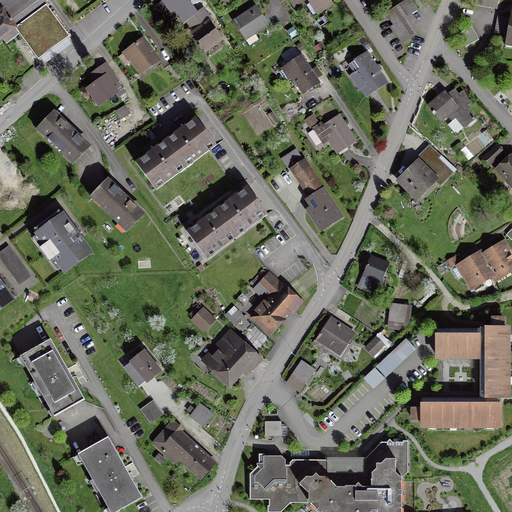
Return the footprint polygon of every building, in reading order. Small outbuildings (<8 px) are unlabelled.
[(0,39),(15,29),(38,60),(69,36),(42,0),(6,0),(0,5),(0,39)] [(194,32),(192,33),(206,52),(222,40),(209,22),(212,20),(203,9),(197,14),(186,0),(165,0),(162,3),(170,13),(174,11),(183,24),(186,21),(194,32)] [(287,0),(300,19),(330,0),(287,0)] [(477,0),(476,8),(499,13),(501,0),(477,0)] [(267,29),(255,7),(233,20),(245,41),(267,29)] [(401,7),(386,15),(403,45),(418,36),(401,7)] [(480,42),(471,26),(458,34),(467,49),(480,42)] [(147,41),(126,55),(141,78),(162,64),(147,41)] [(321,44),(313,48),(317,54),(324,50),(321,44)] [(389,83),(369,53),(346,69),(365,99),(389,83)] [(321,86),(303,57),(283,70),(301,99),(321,86)] [(87,89),(100,110),(121,96),(115,87),(121,82),(110,65),(90,78),(94,84),(87,89)] [(511,100),(511,81),(499,93),(508,104),(511,100)] [(478,122),(451,89),(430,106),(457,139),(478,122)] [(92,150),(57,115),(38,133),(74,169),(92,150)] [(358,144),(340,117),(318,132),(336,158),(358,144)] [(198,121),(167,143),(188,172),(219,151),(198,121)] [(158,193),(188,172),(167,143),(138,163),(158,193)] [(497,148),(483,159),(488,165),(502,153),(497,148)] [(431,149),(398,185),(421,206),(454,170),(431,149)] [(511,155),(495,171),(511,189),(511,155)] [(285,176),(306,205),(324,190),(305,162),(285,176)] [(147,216),(111,180),(92,199),(127,235),(147,216)] [(218,212),(239,242),(270,221),(249,190),(218,212)] [(346,220),(324,190),(306,205),(326,234),(346,220)] [(239,242),(218,212),(188,232),(209,263),(239,242)] [(66,214),(37,235),(67,276),(96,255),(66,214)] [(511,254),(505,243),(483,256),(497,280),(511,271),(511,254)] [(11,250),(0,258),(0,259),(20,287),(32,278),(11,250)] [(476,292),(497,280),(483,256),(462,268),(476,292)] [(374,258),(364,281),(382,289),(392,266),(374,258)] [(254,320),(274,338),(305,305),(272,275),(262,286),(274,298),(254,320)] [(420,275),(408,286),(413,292),(425,281),(420,275)] [(0,313),(14,305),(0,284),(0,313)] [(393,307),(391,323),(410,325),(412,309),(393,307)] [(202,311),(191,321),(201,332),(212,321),(202,311)] [(333,320),(318,343),(341,357),(355,334),(333,320)] [(487,402),(487,408),(423,408),(423,430),(504,430),(504,408),(498,408),(498,402),(499,397),(509,397),(509,328),(487,329),(487,337),(438,337),(438,363),(488,363),(487,402)] [(233,333),(204,363),(232,390),(262,360),(233,333)] [(376,339),(365,349),(371,355),(382,345),(376,339)] [(406,341),(379,366),(387,375),(413,349),(406,341)] [(22,361),(56,419),(85,402),(52,344),(22,361)] [(138,385),(146,379),(147,379),(161,368),(147,350),(143,352),(139,347),(129,355),(133,361),(124,368),(138,385)] [(287,386),(301,396),(317,373),(303,363),(287,386)] [(375,370),(366,378),(373,386),(382,378),(375,370)] [(154,403),(141,412),(152,427),(165,419),(154,403)] [(202,406),(191,419),(203,429),(214,416),(202,406)] [(278,422),(267,421),(267,436),(278,436),(278,422)] [(181,430),(164,448),(202,484),(219,467),(181,430)] [(365,462),(328,463),(326,480),(314,480),(310,505),(317,511),(404,511),(404,481),(410,474),(410,443),(383,443),(365,462)] [(82,461),(111,511),(120,511),(143,499),(110,444),(82,461)] [(252,502),(271,502),(274,501),(275,484),(285,483),(286,464),(291,464),(291,457),(262,457),(262,467),(252,476),(252,502)] [(328,463),(291,464),(286,464),(285,483),(275,484),(274,501),(271,502),(270,511),(285,511),(294,505),(310,505),(314,480),(326,480),(328,463)]
